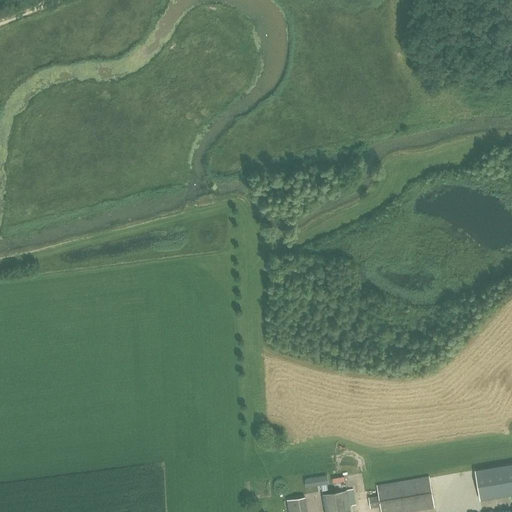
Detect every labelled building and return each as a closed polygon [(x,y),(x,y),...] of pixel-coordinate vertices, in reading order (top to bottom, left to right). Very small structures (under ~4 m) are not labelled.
[(511,463),(476,470),(482,499),(511,494),(511,463)] [(339,486),(348,483),(345,475),(336,479),(339,486)] [(380,506),(381,511),(409,511),(435,508),(429,475),(377,484),(378,495),(369,497),(370,508),(380,506)] [(327,476),(305,479),(306,487),(321,485),(322,490),(328,489),(327,484),(328,484),(327,476)] [(323,494),(325,511),(350,511),(347,489),(323,494)] [(286,499),(288,511),(307,511),(305,496),(286,499)]
